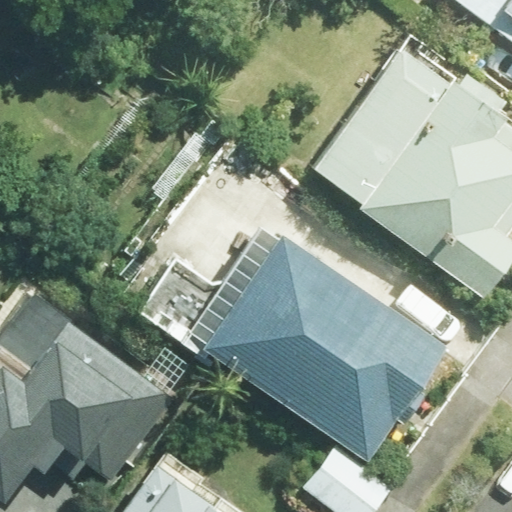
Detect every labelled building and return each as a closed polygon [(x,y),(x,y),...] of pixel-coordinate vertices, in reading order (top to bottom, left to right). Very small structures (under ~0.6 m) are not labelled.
[(511,0),(438,0),(478,27),(511,51),(511,0)] [(511,253),(511,232),(509,230),(511,225),(511,125),(397,42),(309,164),(471,282),(485,292),(511,253)] [(407,267),(384,300),(273,223),(193,336),(361,453),(436,346),(468,368),(495,328),(407,267)] [(22,283),(0,311),(0,496),(52,430),(109,474),(193,365),(160,339),(135,371),(111,353),(22,283)] [(366,511),(383,489),(327,447),(297,487),(330,511),(366,511)] [(223,511),(150,461),(114,511),(223,511)]
